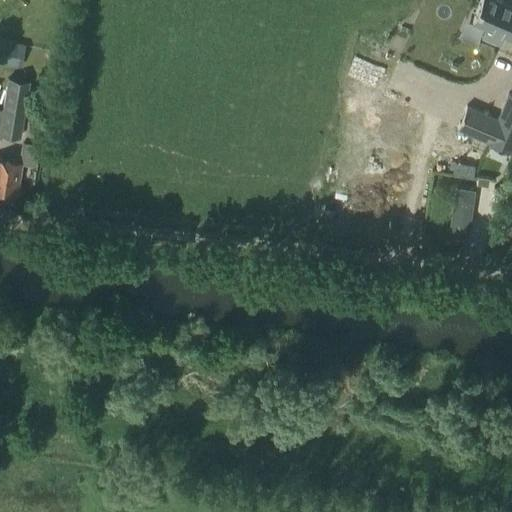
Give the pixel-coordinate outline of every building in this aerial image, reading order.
[(511,5),(499,0),(480,0),(472,21),(487,28),(483,36),(500,43),(503,35),(511,38),(511,52),(511,53),(511,52),(511,5)] [(0,63),(19,68),(24,45),(1,40),(0,43),(0,63)] [(0,132),(21,136),(29,81),(7,78),(3,110),(0,109),(0,132)] [(466,105),(457,128),(510,151),(511,144),(511,95),(508,93),(498,118),(466,105)] [(0,194),(16,197),(22,162),(0,158),(0,194)] [(494,187),(492,199),(500,200),(501,188),(494,187)] [(455,189),(447,238),(466,240),(474,191),(455,189)]
